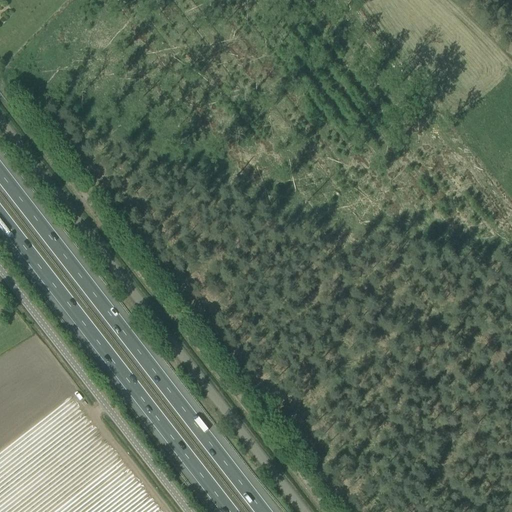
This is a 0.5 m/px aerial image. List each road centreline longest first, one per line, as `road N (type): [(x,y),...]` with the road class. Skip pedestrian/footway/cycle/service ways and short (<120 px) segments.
road 1 (unclassified): [(304,511),(0,120)]
road 2 (motorway): [(263,511),(0,170)]
road 3 (motorway): [(0,214),(229,511)]
road 4 (unclassified): [(186,511),(0,272)]
